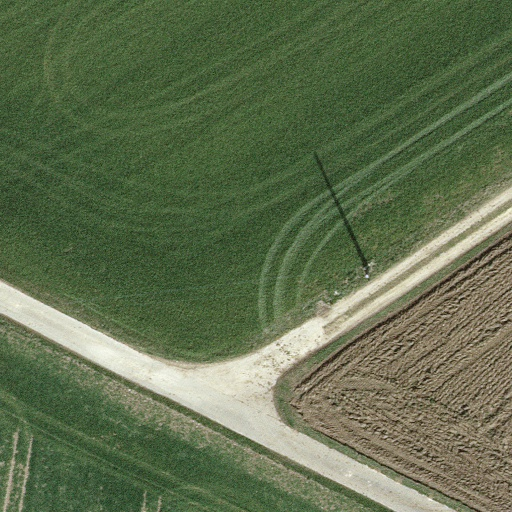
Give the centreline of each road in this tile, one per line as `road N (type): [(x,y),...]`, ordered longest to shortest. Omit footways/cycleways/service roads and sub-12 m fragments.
road 1 (track): [(511,210),(206,412),(407,511)]
road 2 (track): [(206,412),(0,309)]
